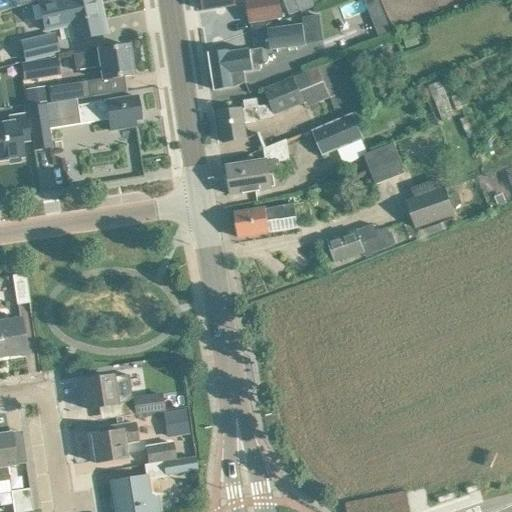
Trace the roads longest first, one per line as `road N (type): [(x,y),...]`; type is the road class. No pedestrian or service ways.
road 1 (tertiary): [(236,432),(201,204)]
road 2 (tertiary): [(201,204),(167,0)]
road 3 (unclassified): [(0,235),(201,204)]
road 4 (residential): [(0,397),(44,390),(62,511)]
